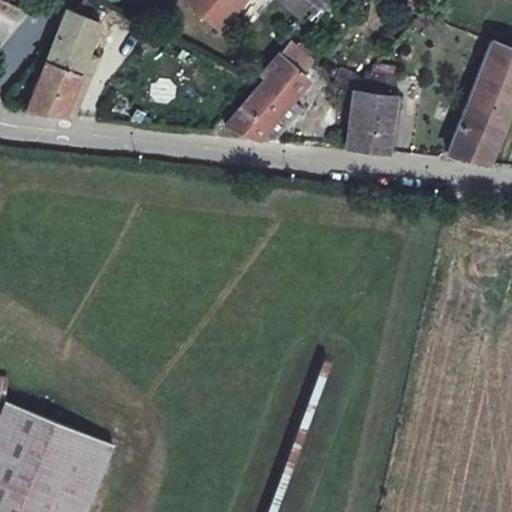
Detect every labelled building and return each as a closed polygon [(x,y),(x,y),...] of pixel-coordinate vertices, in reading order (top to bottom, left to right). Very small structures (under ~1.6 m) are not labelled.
[(240,0),(178,0),(174,5),(209,35),(240,0)] [(291,23),(296,16),(308,0),(270,0),(269,2),(291,23)] [(91,15),(61,9),(49,6),(39,34),(19,110),(65,114),(91,15)] [(228,120),(241,132),(252,133),(315,55),(289,34),(267,58),(275,65),(228,120)] [(488,159),(511,102),(511,37),(508,45),(486,35),(441,154),(488,159)] [(389,92),(345,81),(334,141),(381,145),(389,92)]
